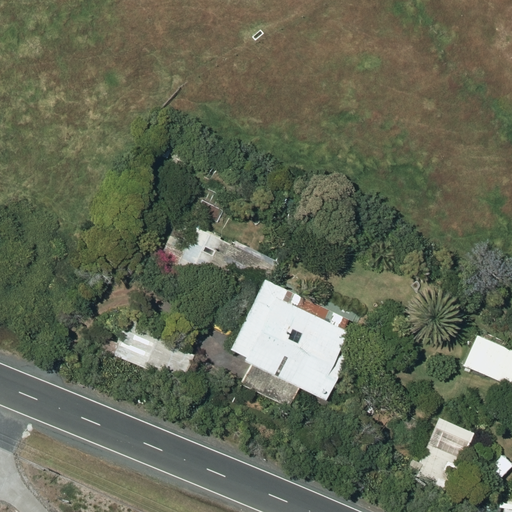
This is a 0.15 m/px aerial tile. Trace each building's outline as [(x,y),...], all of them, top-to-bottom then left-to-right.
[(234,239),(200,223),(175,278),(222,300),(238,265),(257,273),(268,248),(237,233),(234,239)] [(268,276),(233,346),(248,353),(246,356),(328,397),(349,355),(337,350),(353,318),(268,276)] [(168,322),(136,306),(114,350),(183,385),(198,355),(161,336),(168,322)] [(511,353),(478,338),(465,365),(511,386),(511,353)] [(423,476),(438,488),(483,434),(468,421),(423,476)]
